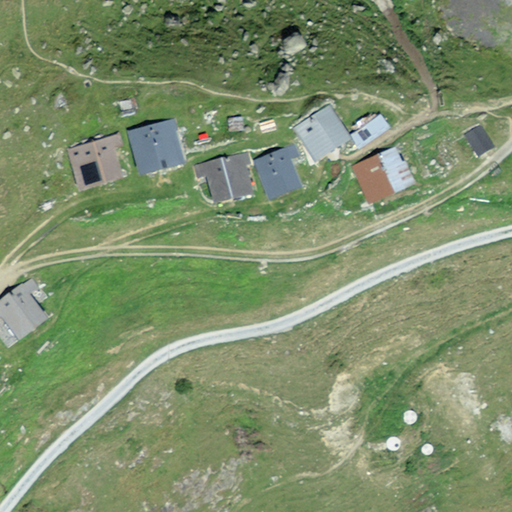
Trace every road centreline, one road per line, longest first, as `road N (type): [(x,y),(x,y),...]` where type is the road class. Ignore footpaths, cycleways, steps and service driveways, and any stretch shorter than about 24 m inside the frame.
road 1 (track): [(511,234),(393,269),(287,321),(201,338),(151,362),(50,454),(4,511)]
road 2 (track): [(511,144),(440,197),(324,250),(92,252),(32,263),(0,280)]
road 3 (track): [(0,274),(72,209),(167,189)]
